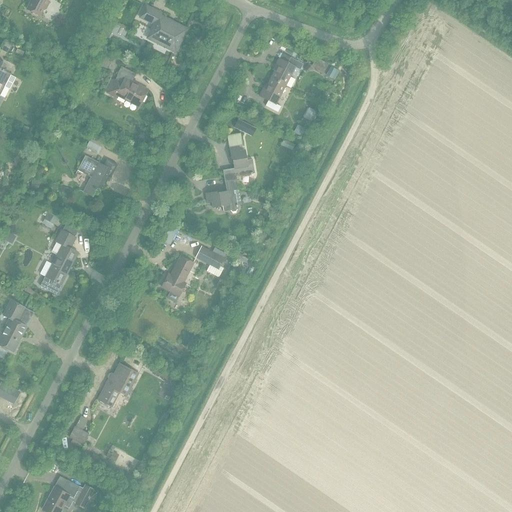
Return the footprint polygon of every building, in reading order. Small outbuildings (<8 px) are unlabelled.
[(30,0),(26,9),(39,16),(43,8),(45,9),(49,1),(47,0),(30,0)] [(166,46),(174,50),(184,30),(172,24),(171,24),(158,18),(161,13),(145,5),(139,17),(154,25),(148,37),(157,41),(156,43),(165,47),(166,46)] [(104,29),(101,34),(108,38),(111,32),(104,29)] [(70,55),(66,63),(74,67),(78,60),(70,55)] [(105,57),(101,66),(107,69),(111,60),(105,57)] [(294,80),(289,77),(295,67),(300,69),(302,64),(290,57),(287,63),(279,58),(275,65),(277,66),(271,78),(285,85),(290,88),(294,80)] [(311,66),(323,73),(328,64),(316,58),(311,66)] [(15,78),(8,74),(9,73),(0,68),(0,67),(3,62),(0,60),(0,89),(2,86),(9,90),(15,78)] [(331,66),(326,75),(332,78),(333,77),(335,78),(338,73),(335,71),(336,70),(331,66)] [(132,81),(135,74),(121,67),(116,76),(117,76),(114,81),(113,80),(107,93),(116,98),(117,95),(126,99),(126,100),(139,107),(141,102),(142,102),(144,102),(146,97),(146,95),(145,95),(147,90),(132,81)] [(285,85),(271,78),(265,89),(263,88),(259,95),(268,100),(265,105),(278,112),(281,106),(275,103),(285,85)] [(238,119),(233,127),(242,132),(247,124),(238,119)] [(305,129),(297,125),(293,132),(301,136),(305,129)] [(307,140),(311,134),(306,131),(302,138),(307,140)] [(239,151),(238,146),(242,146),(240,133),(226,135),(229,148),(231,159),(232,159),(234,168),(222,170),(226,191),(216,193),(216,192),(205,194),(207,203),(211,202),(212,207),(222,206),(223,212),(230,210),(232,212),(235,211),(236,209),(238,209),(235,193),(234,194),(233,191),(238,190),(235,175),(238,175),(239,176),(254,173),(252,159),(246,160),(244,150),(239,151)] [(283,139),(281,145),(292,150),(294,144),(283,139)] [(85,147),(98,154),(102,147),(89,141),(85,147)] [(85,156),(77,170),(90,177),(83,192),(91,197),(95,190),(96,190),(96,188),(106,185),(105,183),(109,176),(111,177),(116,165),(105,159),(103,165),(85,156)] [(187,208),(179,210),(181,218),(189,216),(187,208)] [(47,213),(43,220),(52,225),(56,218),(47,213)] [(170,245),(178,229),(170,225),(162,241),(170,245)] [(46,261),(40,273),(45,276),(40,285),(56,294),(61,284),(77,252),(70,248),(75,236),(61,229),(55,241),(61,244),(51,264),(46,261)] [(2,239),(12,244),(16,236),(6,231),(3,230),(0,234),(0,237),(2,238),(2,239)] [(196,257),(218,269),(224,258),(201,246),(196,257)] [(161,286),(179,296),(185,283),(183,282),(193,263),(180,256),(170,275),(168,274),(161,286)] [(0,345),(13,352),(26,327),(17,322),(24,307),(10,300),(3,315),(9,318),(0,335),(0,345)] [(197,337),(193,344),(198,347),(202,339),(197,337)] [(201,353),(205,345),(200,343),(197,351),(201,353)] [(110,345),(104,357),(108,360),(112,353),(111,352),(113,347),(110,345)] [(97,400),(111,407),(119,392),(126,396),(138,373),(119,363),(114,374),(111,372),(97,400)] [(170,373),(155,366),(151,373),(166,381),(170,373)] [(1,383),(0,385),(0,396),(13,403),(19,392),(1,383)] [(69,437),(83,444),(88,433),(74,426),(69,437)] [(115,462),(119,455),(113,452),(109,459),(115,462)] [(97,457),(93,454),(90,460),(98,465),(100,461),(96,459),(97,457)] [(82,488),(78,486),(67,480),(62,491),(54,487),(42,510),(46,511),(60,511),(64,504),(68,506),(71,501),(84,508),(93,489),(84,485),(82,488)]
